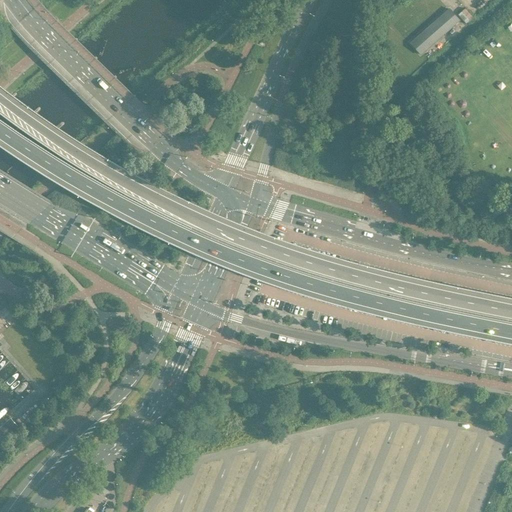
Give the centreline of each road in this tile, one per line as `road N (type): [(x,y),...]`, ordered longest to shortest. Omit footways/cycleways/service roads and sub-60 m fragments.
road 1 (motorway): [(511,310),(355,273),(225,229),(96,161),(0,93)]
road 2 (primary): [(0,126),(115,198),(214,245),(351,292),(511,330)]
road 3 (primary): [(203,304),(273,331),(511,374)]
road 4 (primary): [(225,187),(158,143),(9,0)]
road 5 (tertiary): [(34,511),(143,420),(203,304)]
road 6 (primary): [(511,267),(404,248),(252,200)]
road 7 (tertiary): [(171,318),(145,360),(13,511)]
road 8 (secondary): [(252,200),(296,60),(329,0)]
road 9 (secondary): [(306,0),(225,187)]
road 10 (primary): [(0,187),(125,263)]
